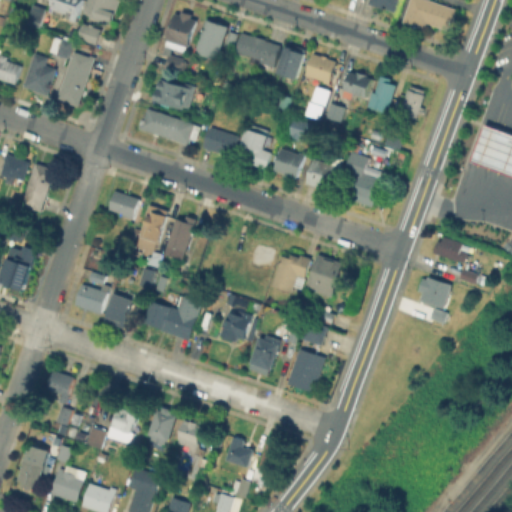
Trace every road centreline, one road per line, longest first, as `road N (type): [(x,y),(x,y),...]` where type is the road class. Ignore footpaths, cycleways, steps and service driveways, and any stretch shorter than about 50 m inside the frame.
road 1 (residential): [(402,250),(0,113)]
road 2 (residential): [(337,429),(0,313)]
road 3 (residential): [(0,444),(99,147)]
road 4 (residential): [(468,72),(256,0)]
road 5 (tertiary): [(399,259),(468,72)]
road 6 (tertiary): [(337,429),(399,259)]
road 7 (residential): [(99,147),(148,0)]
